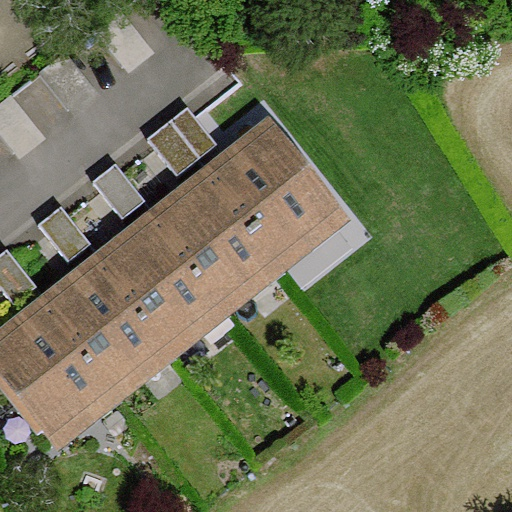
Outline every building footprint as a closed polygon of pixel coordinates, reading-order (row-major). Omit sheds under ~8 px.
[(152,55),(119,12),(92,32),(126,76),(152,55)] [(97,98),(66,56),(40,75),(72,117),(97,98)] [(46,139),(11,97),(0,106),(0,135),(21,161),(46,139)] [(189,110),(172,123),(201,160),(218,147),(189,110)] [(201,160),(172,123),(150,140),(179,177),(201,160)] [(253,141),(0,341),(0,402),(42,455),(324,231),(253,141)] [(147,203),(118,166),(96,183),(125,220),(147,203)] [(92,248),(62,210),(40,227),(70,265),(92,248)] [(37,290),(8,252),(0,258),(0,287),(15,307),(37,290)]
